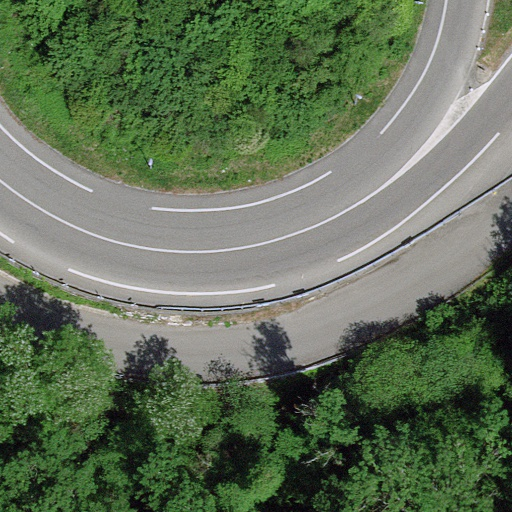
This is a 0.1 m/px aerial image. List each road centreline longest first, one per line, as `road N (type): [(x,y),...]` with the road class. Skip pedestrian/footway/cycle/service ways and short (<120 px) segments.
road 1 (unclassified): [(0,304),(128,351),(237,352),(351,319),(511,220)]
road 2 (trunk): [(468,0),(445,73),(406,132),(287,239)]
road 3 (unclassified): [(287,239),(202,253),(140,248),(57,218),(0,180)]
road 4 (trunk): [(287,239),(373,206),(441,167),(511,91)]
